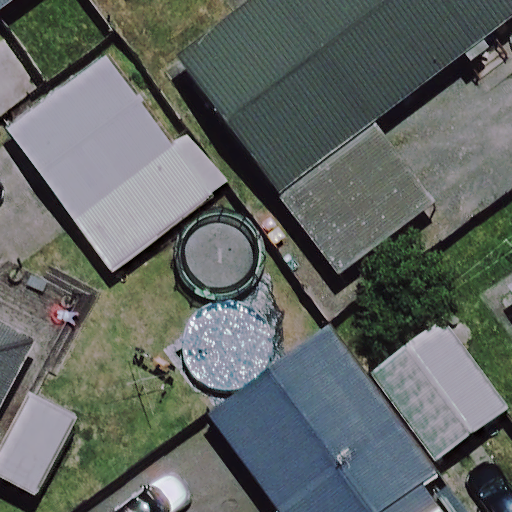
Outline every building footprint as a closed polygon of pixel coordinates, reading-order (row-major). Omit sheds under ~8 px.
[(0,0),(0,19),(26,0),(0,0)] [(511,28),(511,0),(268,0),(176,72),(338,281),(435,205),(379,132),(511,28)] [(198,144),(179,159),(106,65),(7,142),(114,279),(163,242),(232,188),(198,144)] [(511,413),(511,412),(449,325),(393,366),(457,454),(511,413)] [(394,511),(432,484),(324,340),(209,427),(272,511),(394,511)] [(0,412),(30,358),(0,342),(0,412)] [(26,398),(0,446),(0,479),(48,506),(89,433),(26,398)]
